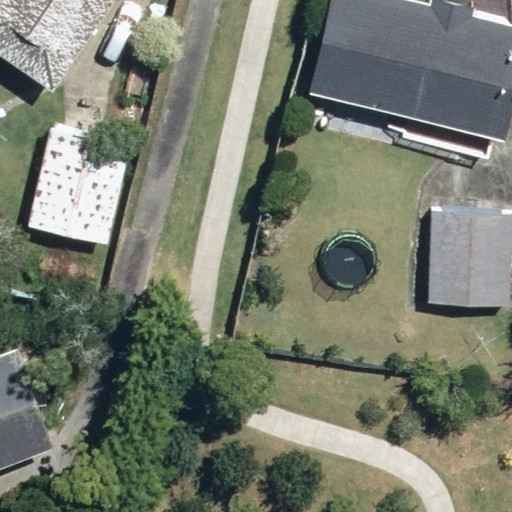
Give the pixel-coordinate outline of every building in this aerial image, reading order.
[(104,0),(0,0),(0,51),(45,84),(104,0)] [(322,0),(304,84),(498,127),(511,64),(511,20),(467,10),(469,2),(460,0),(322,0)] [(125,141),(42,123),(21,222),(104,239),(125,141)] [(511,212),(426,208),(422,298),(507,302),(511,212)] [(6,345),(0,346),(0,458),(41,444),(6,345)]
